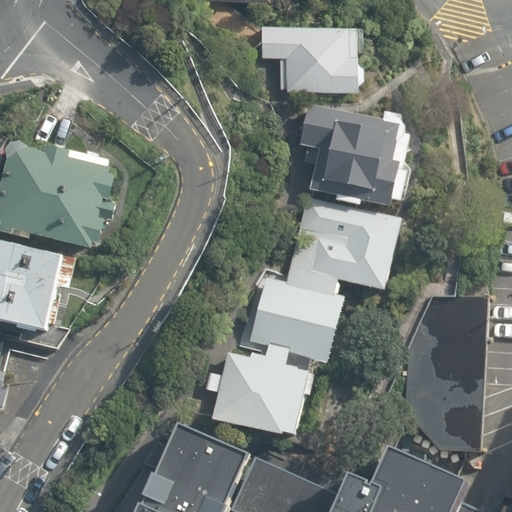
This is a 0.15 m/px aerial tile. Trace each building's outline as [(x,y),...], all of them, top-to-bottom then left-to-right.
[(351,25),(351,22),(263,23),(264,57),(281,57),(282,88),(288,88),(288,90),(361,89),(361,81),(367,77),(366,64),(361,59),(360,53),(358,53),(358,25),(351,25)] [(384,120),(312,104),(311,108),(309,107),(301,145),(309,147),(305,163),(317,165),(311,190),(347,198),(346,203),(363,206),(364,202),(393,208),(395,201),(404,203),(404,200),(406,201),(413,171),(407,163),(413,136),(407,135),(408,129),(403,120),(404,115),(386,112),(384,120)] [(17,142),(11,149),(13,161),(0,224),(0,227),(17,232),(19,228),(104,246),(110,217),(117,218),(122,198),(116,196),(120,160),(80,149),(53,144),(51,149),(31,146),(25,140),(17,142)] [(404,219),(307,196),(287,282),(287,285),(337,297),(337,296),(340,294),(342,285),(340,283),(340,280),(387,291),(404,219)] [(66,253),(0,239),(0,314),(48,324),(66,253)] [(287,285),(287,282),(268,277),(267,280),(262,278),(257,300),(261,301),(251,342),(271,347),(271,344),(292,349),(288,365),(300,368),(300,369),(311,372),(314,360),(330,364),(346,298),(337,296),(337,297),(287,285)] [(490,304),(491,297),(433,295),(410,348),(406,413),(439,449),(482,453),(483,436),(484,417),(485,398),(486,383),(487,368),(488,352),(489,336),(490,320),(490,304)] [(0,370),(0,362),(5,342),(0,341),(0,409),(6,410),(11,389),(5,388),(6,382),(5,382),(7,373),(0,370)] [(271,344),(271,347),(269,356),(253,353),(252,358),(229,352),(223,375),(211,373),(207,389),(219,392),(214,419),(285,434),(285,431),(297,434),(306,394),(312,396),(317,375),(311,373),(311,372),(300,369),(300,368),(288,365),(292,349),(271,344)] [(489,511),(488,511),(463,501),(472,481),(393,446),(376,485),(373,484),(375,480),(352,470),(343,492),(332,487),(180,420),(138,511),(489,511)]
